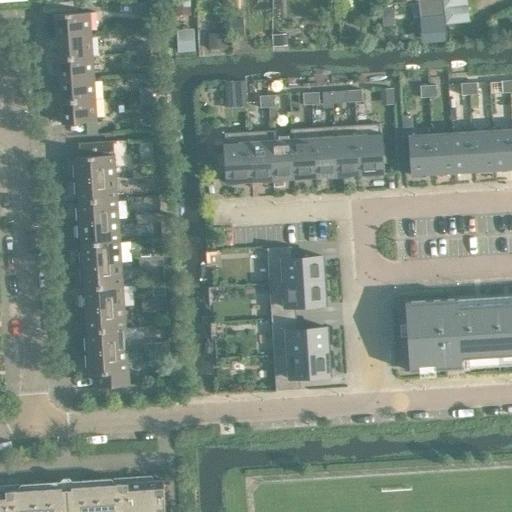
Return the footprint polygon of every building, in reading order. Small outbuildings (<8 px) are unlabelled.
[(434,15),(442,23),(444,22),(442,5),(441,0),(418,0),(420,17),(434,15)] [(444,22),(469,19),(467,2),(442,5),(444,22)] [(134,13),(147,13),(146,3),(134,4),(134,13)] [(393,8),(381,8),(381,24),(393,24),(393,8)] [(56,36),(91,34),(89,11),(55,14),(56,36)] [(243,18),(230,18),(231,36),(244,36),(243,18)] [(178,48),(195,47),(194,33),(177,35),(178,48)] [(56,36),(58,58),(92,55),(91,34),(56,36)] [(227,34),(209,34),(209,49),(228,48),(227,34)] [(285,34),(273,35),(273,46),(286,45),(285,34)] [(137,52),(149,52),(149,43),(137,44),(137,52)] [(149,52),(137,52),(138,62),(150,61),(149,52)] [(59,79),(94,77),(92,55),(58,58),(59,79)] [(60,101),(95,99),(94,77),(59,79),(60,101)] [(502,91),(510,91),(509,79),(501,79),(502,91)] [(244,80),(230,80),(232,109),(246,108),(245,80),(244,80)] [(469,93),(468,81),(460,82),(461,94),(469,93)] [(477,93),(476,81),(468,81),(469,93),(477,93)] [(436,95),(436,83),(428,84),(428,96),(436,95)] [(420,96),(428,96),(428,84),(420,84),(420,96)] [(140,96),(152,95),(152,86),(139,87),(140,96)] [(353,88),(345,89),(346,101),(354,100),(353,88)] [(354,100),(362,100),(361,88),(353,88),(354,100)] [(311,103),(310,91),(302,92),(303,104),(311,103)] [(319,103),(318,91),(310,91),(311,103),(319,103)] [(276,105),(275,93),(267,94),(268,106),(276,105)] [(260,106),(268,106),(267,94),(259,94),(260,106)] [(152,95),(140,96),(140,105),(153,104),(152,95)] [(96,121),(95,99),(60,101),(62,123),(96,121)] [(276,105),(268,106),(269,117),(273,117),(276,113),(276,105)] [(378,123),(356,124),(356,133),(359,173),(381,172),(380,164),(386,164),(384,144),(379,145),(378,132),(378,123)] [(356,124),(334,126),(335,135),(337,175),(359,173),(356,133),(356,124)] [(334,126),(313,127),(313,136),(316,176),(337,175),(335,135),(334,126)] [(313,127),(291,128),(292,137),(294,177),(316,176),(313,136),(313,127)] [(511,127),(492,129),(494,169),(511,167),(511,127)] [(471,130),(474,170),(494,169),(492,129),(471,130)] [(269,130),(248,131),(248,140),(251,180),(272,179),(270,139),(269,130)] [(451,132),(454,172),(474,170),(471,130),(451,132)] [(226,151),(215,152),(217,174),(228,173),(228,182),(251,180),(248,140),(248,131),(225,132),(226,142),(226,151)] [(431,133),(433,173),(454,172),(451,132),(431,133)] [(409,134),(412,174),(433,173),(431,133),(409,134)] [(292,137),(270,139),(272,179),(294,177),(292,137)] [(73,164),(73,167),(74,179),(115,176),(114,154),(113,139),(79,142),(79,156),(76,156),(76,164),(73,164)] [(158,179),(157,168),(145,169),(146,179),(158,179)] [(146,179),(145,169),(133,170),(133,180),(146,179)] [(115,176),(74,179),(75,194),(78,193),(79,200),(117,198),(115,176)] [(117,198),(79,200),(79,207),(75,207),(76,222),(118,219),(117,198)] [(161,222),(160,211),(148,212),(148,223),(161,222)] [(148,223),(148,212),(135,213),(136,223),(148,223)] [(118,219),(76,222),(77,237),(81,237),(81,243),(120,241),(118,219)] [(120,241),(81,243),(82,250),(78,250),(79,265),(121,263),(120,241)] [(291,245),(270,247),(271,282),(324,279),(323,255),(292,257),(291,245)] [(151,266),(150,255),(138,256),(139,267),(151,266)] [(163,265),(163,255),(150,255),(151,266),(163,265)] [(121,263),(79,265),(80,280),(84,280),(84,287),(122,284),(121,263)] [(324,279),(271,282),(273,318),(296,317),(295,305),(326,303),(324,279)] [(122,284),(84,287),(85,294),(81,294),(82,309),(124,306),(122,284)] [(457,297),(405,300),(409,370),(462,367),(461,357),(511,354),(511,300),(458,304),(457,297)] [(166,308),(165,298),(153,299),(154,309),(166,308)] [(154,309),(153,299),(141,300),(142,310),(154,309)] [(124,306),(82,309),(83,323),(87,323),(87,330),(125,327),(124,306)] [(296,317),(273,318),(275,354),(329,350),(327,327),(296,328),(296,317)] [(125,327),(87,330),(87,337),(84,337),(85,352),(127,349),(125,327)] [(169,352),(168,341),(156,342),(157,352),(169,352)] [(157,352),(156,342),(144,343),(145,353),(157,352)] [(129,385),(127,359),(127,349),(85,352),(86,367),(89,366),(90,374),(94,374),(95,386),(129,385)] [(329,350),(275,354),(277,389),(300,388),(299,376),(330,374),(329,350)] [(0,490),(0,511),(165,511),(163,480),(0,490)]
